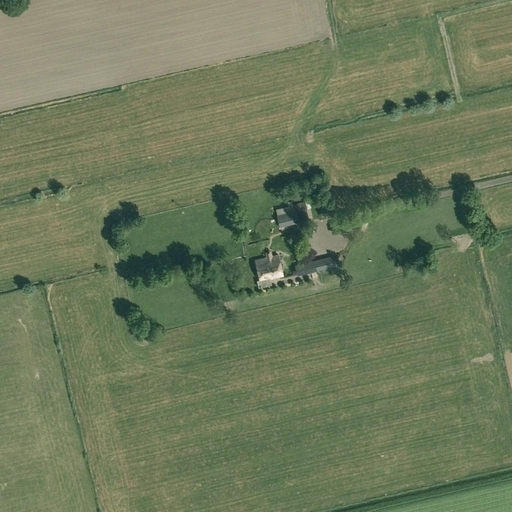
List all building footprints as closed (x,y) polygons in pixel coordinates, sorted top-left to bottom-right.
[(294,203),(296,210),(298,219),(308,217),(304,201),(294,203)] [(319,208),(321,216),(330,214),(328,206),(319,208)] [(298,219),(296,210),(276,214),(279,226),(298,222),(298,219)] [(299,246),(302,240),(294,235),(291,241),(299,246)] [(258,286),(271,283),(270,278),(282,275),(277,254),(272,255),(265,257),(255,259),(260,279),(257,280),(258,286)] [(297,275),(336,265),(334,256),(295,264),(297,275)]
